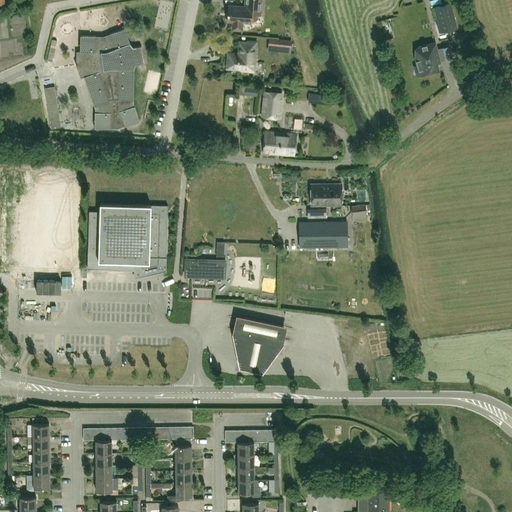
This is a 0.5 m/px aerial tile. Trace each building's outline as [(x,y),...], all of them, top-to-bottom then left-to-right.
[(260,16),(261,0),(245,0),(245,6),(228,5),(226,21),(232,21),(232,29),(242,30),(242,22),(251,23),(252,15),(260,16)] [(446,25),(448,30),(456,28),(450,4),(436,8),(440,26),(446,25)] [(144,63),(141,46),(133,47),(130,43),(125,28),(110,33),(110,34),(103,36),(96,36),(80,35),(80,51),(81,51),(81,55),(77,56),(77,63),(76,63),(76,65),(76,66),(77,66),(78,69),(79,73),(83,72),(85,76),(84,76),(95,109),(95,128),(118,128),(125,126),(140,121),(133,103),(134,68),(136,64),(144,63)] [(277,39),(276,46),(291,48),(291,40),(277,39)] [(241,54),(228,53),(227,69),(254,71),(256,42),(247,41),(247,42),(240,42),(239,50),(241,50),(241,54)] [(420,46),(420,47),(416,51),(416,59),(418,66),(415,66),(417,75),(423,73),(423,74),(438,70),(436,63),(439,62),(435,43),(420,46)] [(257,88),(245,87),(244,95),(256,96),(257,88)] [(264,116),(283,117),(284,91),(265,90),(264,116)] [(329,105),(331,95),(318,94),(317,103),(329,105)] [(279,135),(281,135),(281,132),(265,131),(263,152),(277,153),(279,135)] [(296,134),(281,132),(281,135),(279,135),(277,153),(294,155),(296,134)] [(56,176),(24,176),(23,245),(25,240),(33,243),(35,243),(47,247),(47,253),(37,253),(37,259),(23,259),(23,261),(25,262),(55,262),(55,276),(69,276),(69,265),(63,262),(63,175),(69,175),(69,169),(56,169),(56,176)] [(70,221),(80,221),(80,183),(70,183),(70,221)] [(311,183),(311,205),(326,205),(326,183),(311,183)] [(326,183),(326,205),(342,205),(341,183),(326,183)] [(100,203),(100,211),(89,211),(88,252),(87,268),(87,269),(113,269),(113,270),(146,271),(147,274),(146,275),(163,272),(166,271),(166,257),(167,212),(167,205),(100,203)] [(351,205),(353,221),(366,220),(365,204),(351,205)] [(299,239),(300,247),(339,247),(339,221),(311,221),(311,239),(299,239)] [(234,229),(234,237),(270,236),(270,228),(234,229)] [(358,251),(367,251),(367,241),(358,241),(358,251)] [(206,260),(186,260),(186,269),(190,273),(206,274),(220,274),(224,270),(224,261),(216,261),(206,260)] [(266,281),(265,295),(278,296),(279,282),(266,281)] [(238,334),(242,335),(254,337),(254,335),(257,336),(256,338),(271,341),(277,342),(278,338),(281,339),(282,333),(284,326),(239,316),(237,323),(236,329),(239,329),(238,334)] [(242,335),(238,334),(231,334),(238,370),(260,375),(282,345),(282,342),(277,342),(271,341),(256,338),(257,336),(254,335),(254,337),(242,335)] [(49,423),(33,424),(33,437),(49,436),(49,423)] [(33,437),(33,449),(49,449),(49,436),(33,437)] [(112,453),(112,440),(109,440),(103,440),(96,440),(95,440),(96,453),(112,453)] [(252,442),(250,442),(243,442),(237,442),(237,455),(253,455),(252,442)] [(175,445),(175,458),(191,458),(191,445),(175,445)] [(50,462),(49,449),(33,449),(34,462),(50,462)] [(96,453),(96,466),(112,465),(112,453),(96,453)] [(253,467),(253,455),(237,455),(237,467),(253,467)] [(176,470),(191,470),(191,458),(175,458),(176,470)] [(50,474),(50,462),(34,462),(34,475),(50,474)] [(96,478),(113,478),(112,465),(96,466),(96,478)] [(237,480),(253,480),(253,479),(253,467),(237,467),(237,480)] [(176,470),(176,483),(192,483),(191,470),(176,470)] [(50,487),(50,474),(34,475),(34,487),(50,487)] [(142,490),(142,477),(137,477),(138,485),(132,485),(132,493),(138,493),(138,490),(142,490)] [(96,478),(96,491),(113,491),(113,490),(117,490),(117,478),(113,478),(96,478)] [(257,479),(253,479),(253,480),(237,480),(237,493),(251,492),(251,496),(260,496),(260,487),(258,487),(257,479)] [(192,496),(192,483),(176,483),(176,496),(167,496),(167,500),(187,500),(187,496),(192,496)] [(318,483),(316,483),(316,492),(318,492),(333,492),(336,492),(336,483),(318,483)] [(354,511),(353,511),(388,511),(389,487),(368,487),(368,495),(358,495),(358,511),(356,511),(354,511)] [(20,496),(21,509),(36,509),(36,496),(20,496)] [(116,511),(117,500),(100,501),(100,511),(116,511)] [(242,503),(242,511),(258,511),(258,502),(242,503)]
